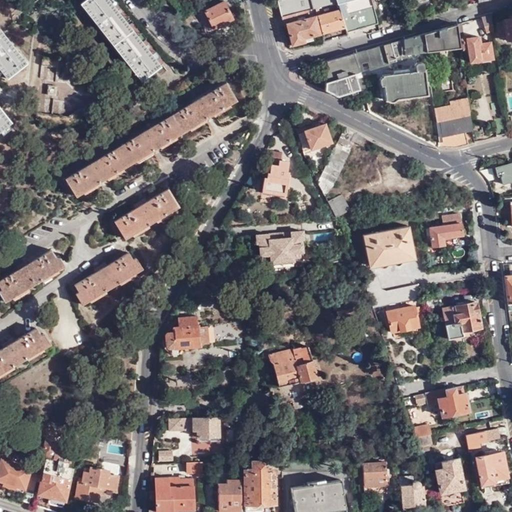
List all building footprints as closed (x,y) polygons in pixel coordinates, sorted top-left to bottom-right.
[(0,0),(0,70),(1,72),(6,78),(26,63),(0,29),(0,0)] [(114,6),(109,1),(108,0),(85,0),(80,4),(140,82),(160,66),(155,60),(151,55),(141,42),(137,36),(128,25),(123,19),(114,6)] [(375,20),(367,0),(275,0),(279,16),(306,9),(313,8),(337,1),(339,9),(344,27),(345,31),(376,23),(375,20)] [(367,0),(375,20),(376,23),(377,22),(371,0),(367,0)] [(234,22),(225,2),(204,11),(212,29),(222,26),(223,27),(234,22)] [(306,9),(279,16),(281,24),(284,24),(289,42),(302,39),(301,34),(310,32),(318,30),(314,16),(296,20),(295,18),(307,15),(306,9)] [(315,15),(320,33),(344,27),(339,9),(315,15)] [(511,12),(508,13),(508,17),(503,18),(503,24),(498,25),(500,40),(506,39),(506,44),(511,42),(511,12)] [(491,23),(490,14),(480,16),(483,25),(491,23)] [(127,16),(123,19),(128,25),(132,22),(127,16)] [(457,32),(456,23),(325,60),(323,91),(335,97),(357,91),(363,110),(367,113),(361,90),(364,89),(360,73),(403,60),(404,56),(438,51),(440,63),(447,62),(445,50),(460,47),(457,32)] [(479,43),(478,35),(461,38),(462,48),(467,47),(469,61),(491,57),(489,41),(479,43)] [(151,55),(155,60),(159,57),(155,52),(151,55)] [(44,59),(44,80),(57,80),(57,59),(44,59)] [(427,98),(424,73),(422,72),(422,67),(420,65),(415,66),(413,68),(413,71),(380,76),(380,78),(378,78),(376,80),(377,87),(380,89),(382,89),(384,104),(389,105),(391,105),(394,104),(397,102),(427,98)] [(235,101),(225,83),(64,179),(75,196),(235,101)] [(54,111),(55,84),(46,84),(44,110),(54,111)] [(456,146),(474,141),(467,96),(450,102),(450,106),(434,108),(440,147),(456,146)] [(0,130),(6,126),(11,122),(0,108),(0,130)] [(507,133),(505,116),(494,118),(496,134),(507,133)] [(330,143),(323,124),(303,131),(310,149),(330,143)] [(9,129),(6,126),(0,130),(0,131),(2,135),(9,129)] [(362,146),(366,140),(344,128),(317,182),(324,196),(331,186),(353,142),(362,146)] [(270,158),(281,160),(281,151),(271,151),(270,158)] [(287,160),(281,160),(270,158),(269,173),(266,173),(266,178),(263,178),(262,197),(263,198),(291,199),(291,188),(288,188),(289,170),(287,169),(287,160)] [(511,165),(497,169),(501,186),(511,183),(511,165)] [(178,206),(168,189),(147,202),(145,199),(134,206),(135,209),(114,222),(124,239),(178,206)] [(340,194),(327,201),(334,216),(348,209),(340,194)] [(415,213),(417,223),(438,219),(436,208),(415,213)] [(431,248),(443,246),(442,239),(462,236),(459,214),(442,217),(443,226),(429,228),(431,248)] [(342,218),(344,226),(351,224),(349,216),(342,218)] [(411,247),(407,226),(362,234),(366,256),(368,256),(370,266),(412,258),(410,248),(411,247)] [(442,239),(443,246),(463,243),(462,236),(442,239)] [(275,246),(274,239),(262,240),(263,248),(275,246)] [(55,258),(51,250),(30,263),(28,260),(17,267),(18,270),(0,281),(0,288),(1,290),(0,291),(0,293),(5,302),(65,265),(59,256),(55,258)] [(132,260),(128,254),(107,266),(105,263),(94,270),(95,273),(74,286),(78,293),(75,294),(81,305),(141,269),(136,258),(132,260)] [(511,273),(503,274),(507,309),(511,308),(511,273)] [(368,295),(372,309),(421,298),(418,285),(388,291),(381,290),(377,277),(364,284),(368,295)] [(421,298),(424,310),(437,308),(434,295),(421,298)] [(476,314),(473,302),(440,309),(442,318),(439,319),(440,322),(443,321),(447,340),(463,336),(462,331),(481,327),(478,314),(476,314)] [(355,310),(353,303),(337,307),(338,315),(355,310)] [(414,306),(386,311),(391,333),(418,327),(416,316),(420,315),(418,307),(414,308),(414,306)] [(165,333),(167,352),(171,356),(177,355),(182,348),(201,347),(201,345),(199,326),(198,326),(197,316),(177,317),(178,326),(173,326),(173,332),(165,333)] [(200,328),(201,345),(210,345),(208,327),(200,328)] [(39,336),(36,329),(14,341),(13,339),(2,345),(3,348),(0,349),(0,372),(49,343),(43,334),(39,336)] [(316,376),(309,344),(299,346),(301,355),(298,356),(296,351),(294,351),(293,347),(268,354),(269,360),(272,364),(278,386),(301,380),(301,381),(316,376)] [(247,393),(246,388),(245,377),(236,378),(237,390),(237,394),(247,393)] [(465,393),(464,386),(416,396),(419,407),(440,403),(443,416),(471,410),(468,393),(465,393)] [(164,430),(191,430),(196,430),(196,434),(196,436),(219,436),(219,416),(194,416),(195,429),(164,429),(164,430)] [(164,429),(195,429),(194,416),(165,417),(164,417),(164,429)] [(415,435),(430,432),(428,422),(411,425),(415,435)] [(500,439),(499,429),(465,435),(469,454),(473,453),(472,450),(480,448),(479,443),(500,439)] [(432,442),(430,432),(415,435),(418,444),(432,442)] [(35,505),(55,511),(60,511),(73,468),(67,466),(69,460),(70,460),(74,447),(56,442),(57,439),(48,437),(43,453),(48,455),(43,475),(31,471),(23,501),(30,503),(36,481),(41,482),(35,505)] [(159,460),(172,460),(171,450),(159,450),(159,460)] [(509,484),(504,452),(476,458),(482,489),(509,484)] [(282,458),(282,472),(351,469),(351,461),(347,461),(347,456),(282,458)] [(0,493),(23,501),(31,471),(34,460),(27,458),(25,465),(1,458),(0,461),(0,493)] [(464,503),(457,459),(438,462),(439,469),(434,471),(441,507),(464,503)] [(273,511),(272,464),(267,464),(267,463),(265,463),(264,460),(252,460),(251,463),(244,463),(244,510),(261,509),(261,511),(273,511)] [(386,485),(386,481),(385,460),(362,461),(364,489),(366,489),(367,492),(369,494),(376,494),(378,493),(378,492),(386,491),(386,485)] [(201,461),(186,461),(186,474),(196,474),(197,479),(202,479),(201,461)] [(70,497),(65,511),(77,511),(80,500),(97,504),(101,488),(115,492),(120,474),(109,471),(108,473),(92,469),(90,475),(85,474),(82,483),(78,482),(74,498),(70,497)] [(154,511),(173,511),(173,509),(192,509),(191,478),(179,479),(180,476),(153,476),(154,489),(154,499),(154,511)] [(217,482),(217,500),(215,500),(215,510),(240,510),(239,485),(239,478),(225,478),(225,482),(217,482)] [(412,478),(401,479),(402,507),(425,506),(424,487),(420,487),(420,482),(419,480),(416,479),(413,481),(412,478)] [(345,511),(340,479),(316,483),(316,480),(311,481),(311,483),(291,487),(294,511),(345,511)]
